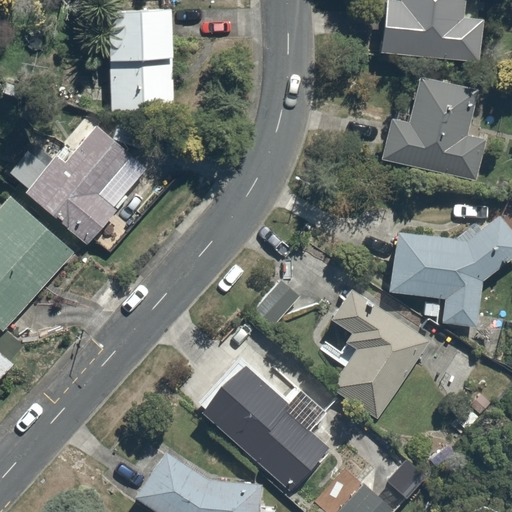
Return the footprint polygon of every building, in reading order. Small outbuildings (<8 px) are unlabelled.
[(457,0),(377,0),(373,45),(475,54),(480,2),(458,0),(457,0)] [(169,4),(105,4),(104,112),(169,112),(169,4)] [(403,119),(383,114),(372,160),(469,184),(483,132),(465,127),(476,84),(416,69),(403,119)] [(3,175),(79,244),(144,171),(87,120),(62,149),(42,131),(3,175)] [(0,326),(74,253),(4,182),(0,186),(0,326)] [(394,226),(388,283),(434,288),(430,316),(477,321),(482,277),(511,251),(511,228),(496,209),(465,235),(394,226)] [(430,340),(347,280),(323,313),(347,330),(340,339),(353,349),(330,381),(376,415),(430,340)] [(0,375),(10,364),(0,355),(0,375)] [(325,412),(295,386),(282,401),(233,359),(190,408),(283,489),(326,440),(312,427),(325,412)] [(483,409),(454,394),(443,415),(471,430),(483,409)] [(251,511),(256,482),(208,474),(163,444),(130,495),(157,511),(251,511)] [(432,458),(409,444),(387,479),(410,493),(432,458)] [(361,483),(335,511),(384,511),(389,507),(361,483)]
